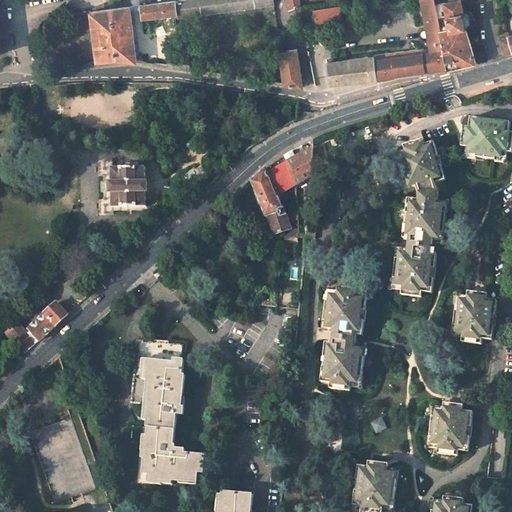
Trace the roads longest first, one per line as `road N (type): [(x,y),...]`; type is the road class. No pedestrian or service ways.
road 1 (secondary): [(511,64),(327,120),(267,152),(0,394)]
road 2 (residential): [(334,96),(171,76),(25,79)]
road 3 (unknown): [(321,99),(318,60),(326,48),(408,34)]
